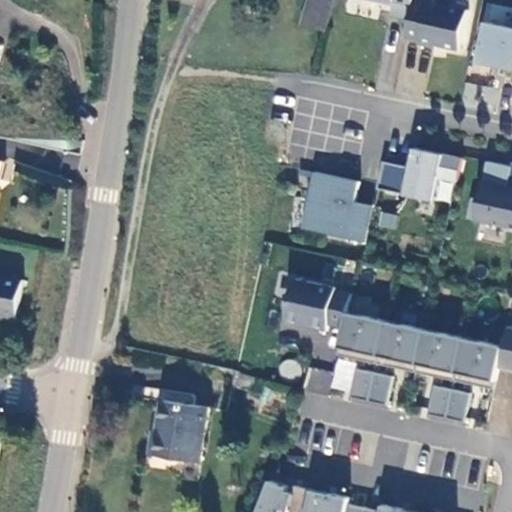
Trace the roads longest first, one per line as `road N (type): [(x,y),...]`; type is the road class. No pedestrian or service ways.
road 1 (tertiary): [(72,398),(126,0)]
road 2 (residential): [(307,408),(511,451)]
road 3 (residential): [(314,124),(386,111),(511,136)]
